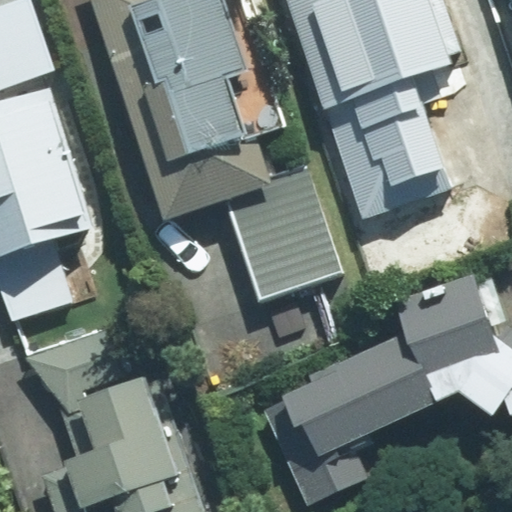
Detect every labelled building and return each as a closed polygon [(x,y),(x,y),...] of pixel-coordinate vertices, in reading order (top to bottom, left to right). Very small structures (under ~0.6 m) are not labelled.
[(41,0),(18,0),(0,6),(0,89),(65,67),(41,0)] [(105,0),(181,212),(237,192),(273,293),(347,267),(310,165),(279,176),(264,134),(297,122),(253,0),(105,0)] [(301,0),(377,217),(466,186),(424,64),(473,48),(456,0),(301,0)] [(56,84),(0,103),(0,274),(17,322),(84,299),(63,238),(104,224),(56,84)] [(410,321),(255,391),(309,511),(317,511),(393,478),(376,440),(471,397),(511,427),(511,279),(497,248),(397,292),(410,321)] [(90,458),(54,471),(68,511),(216,511),(167,369),(140,378),(122,326),(37,355),(46,380),(61,374),(90,458)]
